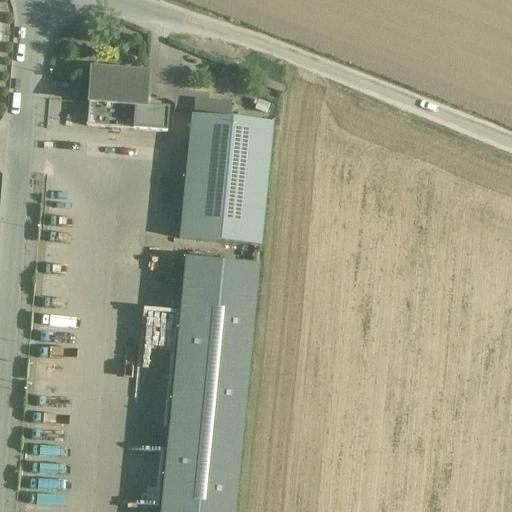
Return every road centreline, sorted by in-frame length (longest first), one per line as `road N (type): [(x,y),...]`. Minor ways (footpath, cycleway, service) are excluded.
road 1 (unknown): [(0,139),(84,153),(105,164),(112,186),(107,511)]
road 2 (unclassified): [(0,422),(28,51),(39,0)]
road 3 (unclassified): [(119,0),(511,140)]
